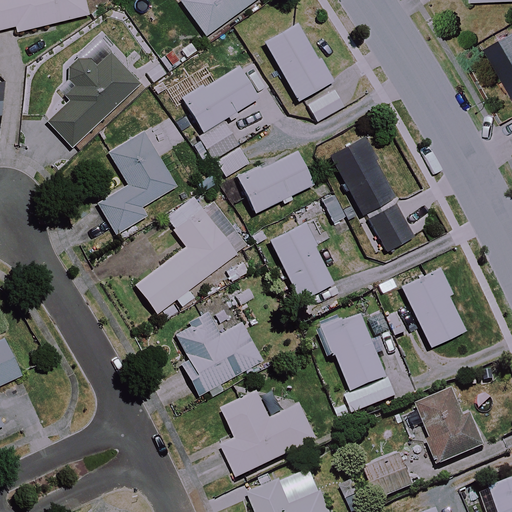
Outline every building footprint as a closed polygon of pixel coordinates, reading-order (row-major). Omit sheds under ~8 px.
[(86,16),(81,0),(0,0),(0,31),(14,28),(15,33),(86,16)] [(181,0),(178,2),(203,37),(253,0),(181,0)] [(314,62),(294,26),(263,43),(295,102),(330,83),(317,60),(314,62)] [(511,31),(485,48),(511,90),(511,31)] [(80,61),(64,77),(78,92),(66,103),(46,122),(71,148),(140,83),(111,52),(90,72),(80,61)] [(194,138),(210,162),(237,144),(221,120),(255,100),(235,69),(202,89),(200,86),(180,98),(201,133),(194,138)] [(369,93),(360,76),(304,106),(313,123),(369,93)] [(173,188),(140,133),(106,154),(125,186),(93,206),(111,237),(144,217),(139,209),(173,188)] [(331,196),(318,202),(329,225),(342,218),(343,222),(363,213),(383,254),(410,241),(362,139),(327,156),(349,204),(337,209),(331,196)] [(247,164),(238,149),(214,163),(223,178),(247,164)] [(279,202),(280,205),(291,201),(289,197),(310,188),(295,153),(237,179),(252,214),(279,202)] [(234,255),(192,198),(163,220),(184,247),(134,286),(155,314),(174,300),(180,308),(192,299),(186,291),(234,255)] [(341,306),(301,225),(268,241),(309,322),(341,306)] [(449,295),(437,269),(397,288),(426,349),(462,332),(445,297),(449,295)] [(260,362),(225,300),(169,332),(186,363),(181,366),(198,397),(260,362)] [(382,378),(358,316),(319,332),(344,393),(382,378)] [(0,425),(0,385),(21,376),(12,355),(8,356),(1,341),(0,341),(0,427),(0,425)] [(393,398),(386,382),(343,401),(350,416),(393,398)] [(461,421),(451,392),(415,405),(437,465),(478,450),(467,419),(461,421)] [(265,419),(253,395),(220,411),(235,440),(217,448),(233,480),(313,441),(296,404),(265,419)] [(411,485),(396,455),(362,471),(376,502),(411,485)] [(511,511),(511,481),(487,489),(494,511),(511,511)] [(286,508),(276,484),(247,495),(254,511),(325,511),(318,495),(286,508)]
